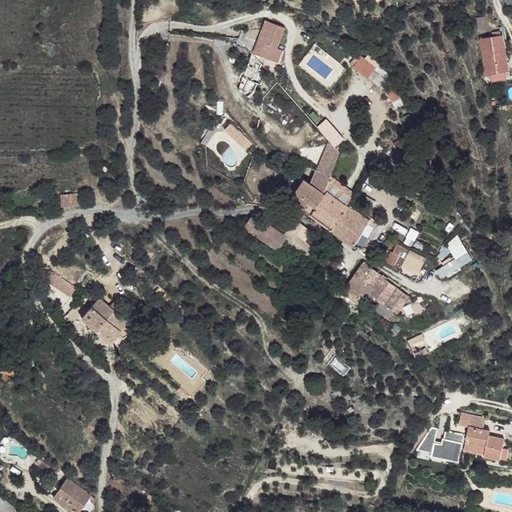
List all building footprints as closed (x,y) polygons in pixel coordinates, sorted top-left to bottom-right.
[(275,33),(263,29),(253,53),(264,58),(269,43),(275,33)] [(502,33),(489,35),(492,54),(506,52),(505,49),(504,40),(502,33)] [(489,35),(483,36),(485,55),(492,54),(489,35)] [(352,64),(378,85),(388,73),(361,52),(352,64)] [(506,52),(492,54),(495,70),(509,68),(506,52)] [(492,54),(485,55),(491,71),(495,70),(492,54)] [(334,152),(324,140),(312,180),(322,190),(326,181),(334,152)] [(322,190),(312,180),(310,187),(321,195),(322,190)] [(350,199),(326,181),(322,190),(327,194),(347,208),(350,199)] [(310,187),(303,183),(291,197),(312,216),(327,194),(322,190),(321,195),(310,187)] [(79,190),(60,193),(60,206),(80,205),(79,190)] [(347,208),(327,194),(312,216),(332,231),(347,208)] [(350,211),(347,208),(332,231),(336,233),(345,239),(353,244),(368,222),(355,209),(350,211)] [(254,214),(246,227),(268,243),(277,232),(254,214)] [(304,228),(296,221),(289,228),(301,240),(308,232),(304,228)] [(445,241),(454,256),(434,268),(440,276),(472,258),(458,234),(445,241)] [(418,275),(425,253),(393,242),(385,264),(418,275)] [(376,272),(364,262),(355,273),(370,287),(379,277),(380,276),(376,272)] [(62,276),(50,269),(46,277),(57,285),(62,276)] [(370,287),(355,273),(350,278),(340,292),(355,305),(358,301),(361,299),(364,292),(370,287)] [(408,297),(379,277),(370,287),(364,292),(367,295),(363,301),(382,318),(388,309),(397,315),(408,299),(408,297)] [(79,286),(73,283),(68,291),(74,295),(79,286)] [(127,321),(100,297),(83,317),(110,341),(127,321)] [(440,429),(424,427),(420,457),(459,463),(463,433),(440,430),(440,429)] [(489,434),(470,430),(466,456),(485,459),(484,463),(508,467),(511,455),(503,453),(504,442),(489,438),(489,434)] [(90,497),(66,478),(52,497),(69,510),(74,506),(80,511),(90,497)] [(16,511),(0,499),(0,511),(16,511)]
